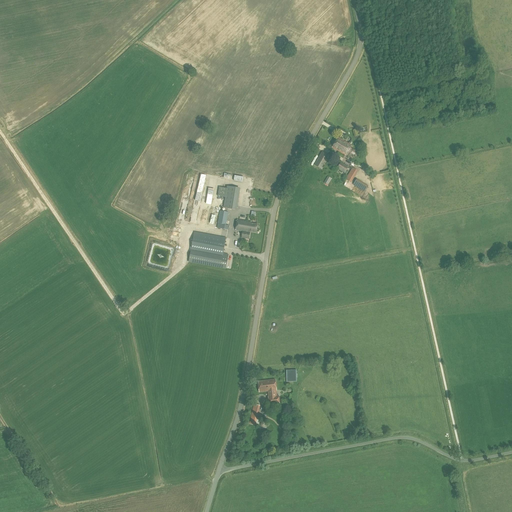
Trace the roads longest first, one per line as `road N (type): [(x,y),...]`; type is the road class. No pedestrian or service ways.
road 1 (unclassified): [(219,467),(241,406),(279,194),(360,46),(354,0)]
road 2 (track): [(267,257),(232,251),(231,236),(187,227),(181,265),(123,312),(0,131)]
road 3 (unclassified): [(219,467),(402,437),(462,460),(511,452)]
road 4 (track): [(415,248),(264,275)]
